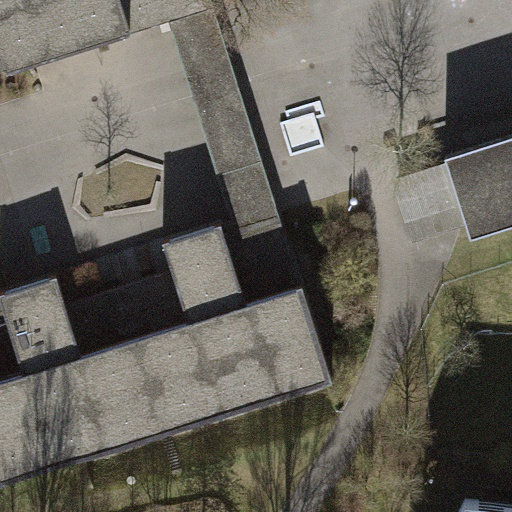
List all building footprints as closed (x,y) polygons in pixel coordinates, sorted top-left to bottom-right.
[(0,0),(0,54),(124,16),(118,0),(0,0)] [(170,19),(229,204),(273,190),(212,0),(118,0),(124,16),(170,19)] [(511,131),(448,152),(476,239),(511,227),(511,131)] [(51,257),(0,272),(0,473),(333,369),(275,187),(273,190),(229,204),(153,225),(164,259),(62,291),(51,257)] [(511,511),(511,487),(471,483),(456,511),(511,511)]
